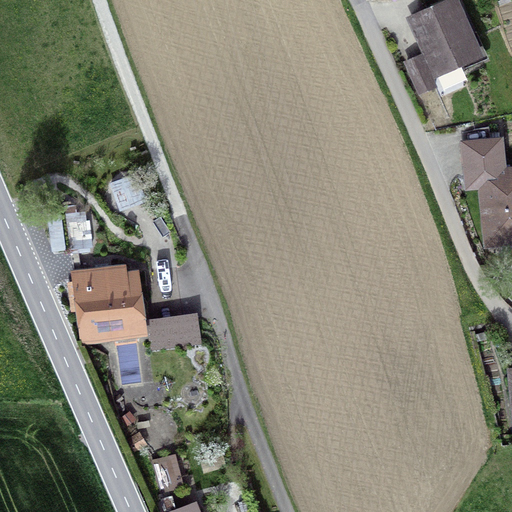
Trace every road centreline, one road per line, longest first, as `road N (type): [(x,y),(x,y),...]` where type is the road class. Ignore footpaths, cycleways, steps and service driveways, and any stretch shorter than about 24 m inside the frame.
road 1 (unclassified): [(360,0),(463,255),(511,323)]
road 2 (secondary): [(0,205),(132,511)]
road 3 (track): [(205,281),(102,0)]
road 4 (unclassified): [(289,511),(205,281)]
